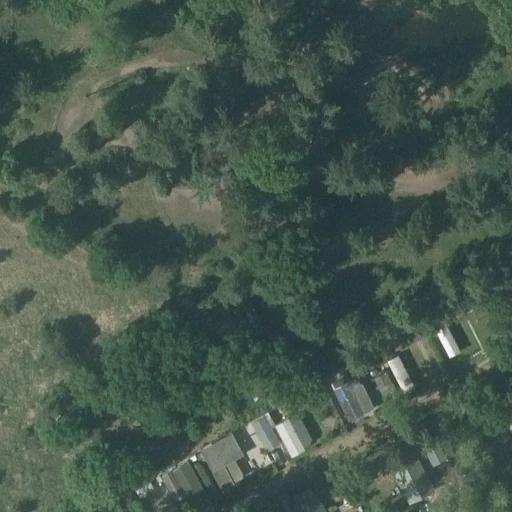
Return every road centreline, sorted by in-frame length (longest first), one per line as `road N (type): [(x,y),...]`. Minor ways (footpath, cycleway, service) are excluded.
road 1 (unclassified): [(281,68),(275,239),(302,273),(339,264),(511,155)]
road 2 (unclassified): [(8,119),(177,42),(281,68)]
road 3 (unclassified): [(281,68),(389,0)]
